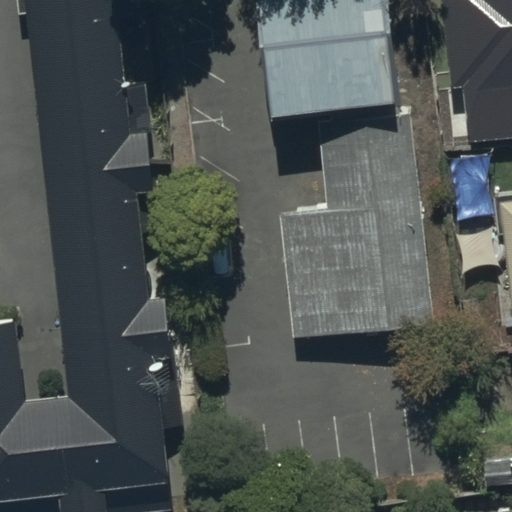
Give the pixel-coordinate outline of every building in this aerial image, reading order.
[(16,323),(0,325),(0,511),(34,511),(60,510),(60,511),(106,511),(106,505),(173,495),(157,372),(173,370),(167,307),(150,310),(137,209),(156,207),(149,143),(133,146),(120,35),(143,32),(139,0),(27,0),(68,394),(26,400),(16,323)] [(387,0),(259,0),(275,135),(401,121),(387,0)] [(511,0),(460,0),(475,122),(485,120),(489,152),(511,149),(511,0)] [(411,128),(322,139),(331,214),(278,220),(294,353),(437,336),(411,128)] [(511,197),(496,200),(511,337),(511,197)]
